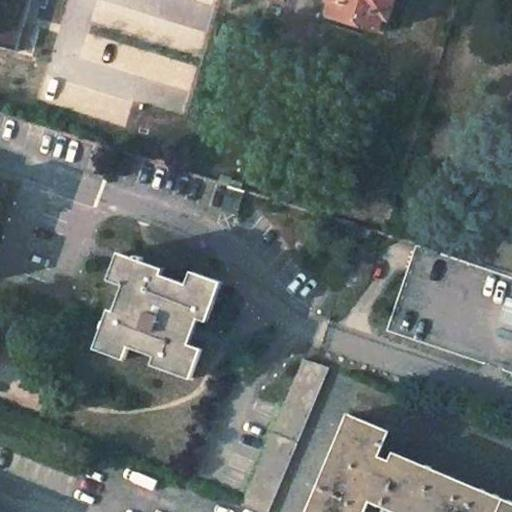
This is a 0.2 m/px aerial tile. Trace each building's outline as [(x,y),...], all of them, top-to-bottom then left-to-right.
[(0,0),(0,44),(20,50),(34,0),(0,0)] [(325,0),(322,12),(382,32),(391,0),(325,0)] [(233,187),(225,209),(238,214),(246,191),(233,187)] [(165,270),(120,254),(110,283),(126,288),(117,315),(110,312),(96,352),(125,362),(129,348),(158,358),(154,370),(191,383),(201,355),(185,350),(195,322),(207,326),(221,285),(191,275),(186,288),(171,284),(161,280),(165,270)] [(247,502),(245,508),(254,511),(272,511),(329,371),(305,363),(247,502)] [(386,434),(347,417),(307,511),(365,511),(369,504),(389,511),(511,511),(511,505),(391,456),(388,462),(376,458),(386,434)]
